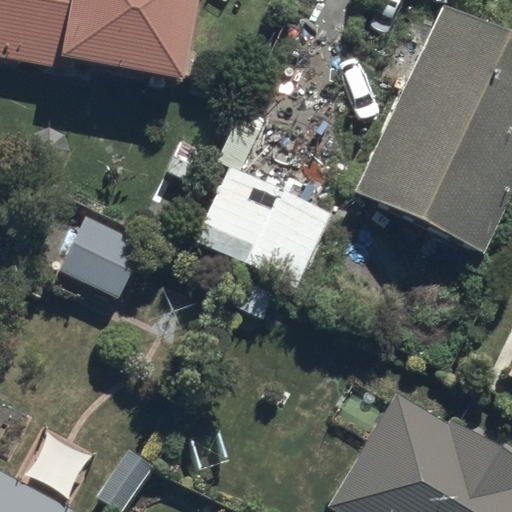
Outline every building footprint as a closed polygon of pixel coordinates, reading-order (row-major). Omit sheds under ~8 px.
[(0,0),(0,72),(176,100),(191,0),(0,0)] [(227,0),(218,49),(250,55),(259,0),(227,0)] [(350,203),(477,263),(511,189),(511,54),(437,19),(350,203)] [(329,220),(224,173),(190,249),(294,297),(329,220)] [(84,226),(57,276),(115,307),(142,257),(84,226)] [(393,401),(326,511),(511,511),(511,471),(496,462),(449,428),(445,432),(393,401)] [(53,511),(0,483),(0,511),(53,511)]
